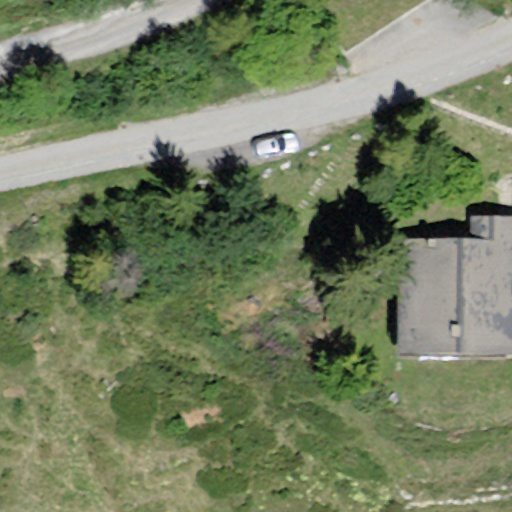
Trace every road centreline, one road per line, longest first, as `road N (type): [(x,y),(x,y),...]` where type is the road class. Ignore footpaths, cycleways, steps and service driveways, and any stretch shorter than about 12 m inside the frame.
road 1 (residential): [(0,176),(364,96),(511,33)]
road 2 (unclassified): [(175,0),(0,57)]
